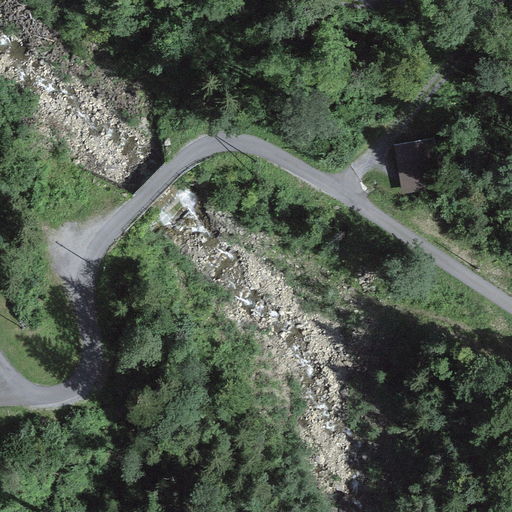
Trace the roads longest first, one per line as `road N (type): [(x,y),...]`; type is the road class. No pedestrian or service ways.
road 1 (track): [(21,395),(61,393),(79,383),(91,358),(91,260),(174,165),(217,142),(251,144),(287,160),(511,306)]
road 2 (track): [(340,194),(442,80),(500,0)]
